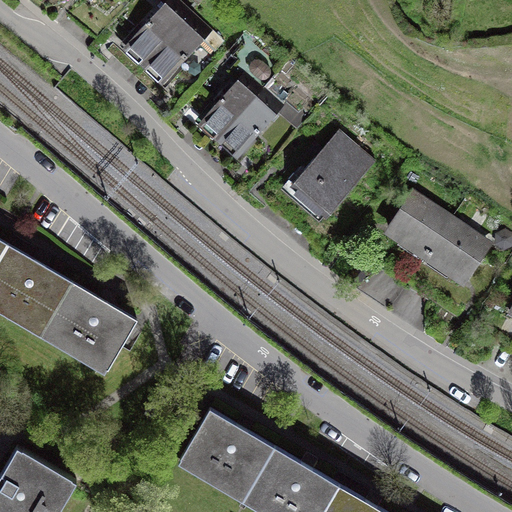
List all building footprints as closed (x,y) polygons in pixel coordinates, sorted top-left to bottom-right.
[(188,17),(169,0),(166,0),(128,42),(147,60),(188,17)] [(188,17),(147,60),(167,79),(207,35),(188,17)] [(238,57),(228,68),(239,77),(203,118),(222,135),(259,93),(281,69),(246,37),(232,52),(238,57)] [(259,93),(222,135),(241,152),(278,110),(298,128),(310,114),(290,96),(279,109),(259,93)] [(339,129),(304,169),(341,201),(375,161),(339,129)] [(272,175),(257,191),(326,253),(341,237),(272,175)] [(451,218),(413,193),(389,229),(403,238),(386,264),(409,280),(451,218)] [(451,218),(409,280),(432,295),(450,269),(464,279),(488,243),(451,218)] [(8,243),(0,255),(0,304),(43,330),(72,280),(40,262),(8,243)] [(72,280),(43,330),(108,368),(137,318),(105,299),(72,280)] [(511,306),(498,334),(511,340),(511,306)] [(181,456),(245,494),(274,445),(242,426),(210,407),(181,456)] [(274,445),(245,494),(275,511),(321,511),(339,482),(307,463),(274,445)] [(0,484),(0,511),(50,511),(52,510),(54,511),(57,507),(54,506),(64,490),(67,492),(70,487),(67,485),(72,475),(22,446),(4,478),(0,484)] [(339,482),(321,511),(389,511),(372,502),(339,482)]
